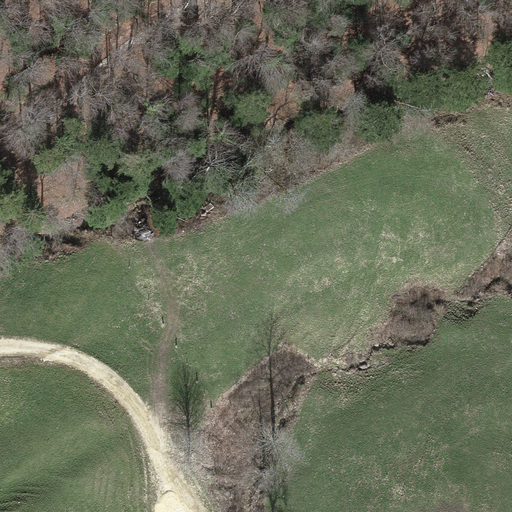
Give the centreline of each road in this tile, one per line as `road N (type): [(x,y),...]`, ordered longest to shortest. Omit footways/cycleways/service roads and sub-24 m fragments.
road 1 (track): [(187,511),(148,423),(100,373),(62,354),(0,350)]
road 2 (track): [(0,136),(127,29),(174,0)]
